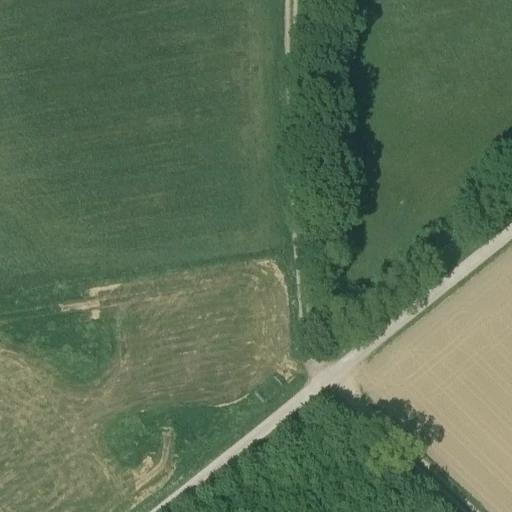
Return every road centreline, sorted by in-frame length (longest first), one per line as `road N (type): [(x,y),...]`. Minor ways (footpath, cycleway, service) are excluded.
road 1 (unclassified): [(511,225),(164,511)]
road 2 (track): [(288,0),(310,354),(325,379)]
road 3 (track): [(468,511),(325,379)]
